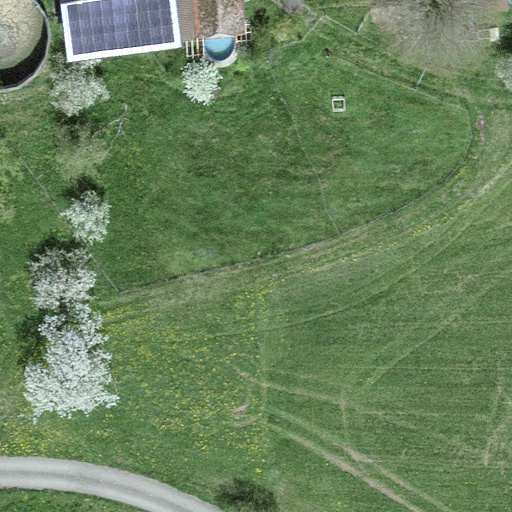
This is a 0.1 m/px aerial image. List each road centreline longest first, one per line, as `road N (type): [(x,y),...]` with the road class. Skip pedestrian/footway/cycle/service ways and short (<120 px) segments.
road 1 (track): [(0,414),(14,365),(57,343),(319,270),(443,219),(497,146),(478,103),(354,55)]
road 2 (unclassified): [(0,471),(87,479),(192,511)]
